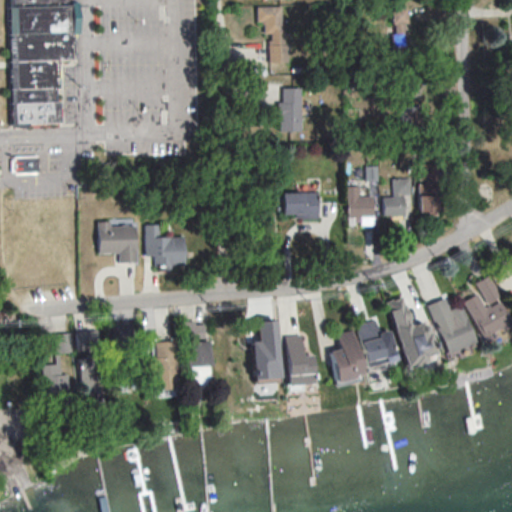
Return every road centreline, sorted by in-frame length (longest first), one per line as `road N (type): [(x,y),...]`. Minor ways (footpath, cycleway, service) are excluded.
road 1 (residential): [(511,204),(463,235),(376,271),(18,309)]
road 2 (residential): [(213,0),(230,291)]
road 3 (residential): [(462,0),(470,231)]
